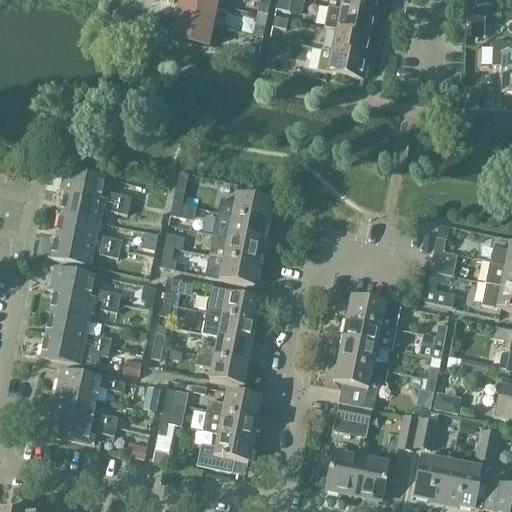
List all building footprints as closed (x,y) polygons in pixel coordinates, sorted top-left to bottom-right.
[(208,29),(212,7),(177,0),(176,0),(172,22),(208,29)] [(266,18),(270,0),(259,0),(256,16),(266,18)] [(291,1),(286,0),(276,0),(274,12),(288,15),(291,1)] [(317,12),(318,0),(294,0),(294,9),(317,12)] [(373,19),(376,0),(338,0),(336,10),(336,11),(373,19)] [(491,8),(490,0),(473,0),(474,9),(491,8)] [(368,40),(373,19),(336,11),(336,10),(327,8),(322,30),(331,32),(368,40)] [(262,40),(266,18),(256,16),(251,38),(262,40)] [(287,22),(273,19),(271,30),(285,33),(287,22)] [(207,29),(208,29),(172,22),(168,43),(204,51),(206,40),(217,42),(219,32),(207,29)] [(363,61),(368,40),(331,32),(327,52),(320,50),(319,52),(363,61)] [(282,43),(268,40),(265,54),(279,57),(282,43)] [(511,95),(511,54),(511,55),(511,44),(492,43),(491,69),(503,69),(502,95),(511,95)] [(358,83),(363,61),(319,52),(315,73),(322,75),(358,83)] [(252,70),(255,58),(232,53),(229,65),(252,70)] [(59,194),(64,195),(64,194),(104,202),(103,204),(111,206),(128,209),(131,198),(101,192),(104,180),(64,172),(59,194)] [(261,192),(246,189),(244,197),(259,200),(261,192)] [(99,225),(103,204),(104,202),(64,194),(64,195),(59,217),(99,225)] [(174,194),(172,206),(181,208),(184,196),(174,194)] [(219,201),(216,215),(266,225),(268,214),(275,215),(278,201),(263,198),(262,202),(236,197),(234,204),(219,201)] [(127,217),(128,209),(111,206),(109,214),(127,217)] [(179,220),(181,208),(172,206),(169,218),(179,220)] [(262,246),(266,225),(216,215),(212,237),(262,246)] [(94,247),(99,225),(59,217),(55,239),(94,247)] [(165,236),(163,248),(172,250),(175,238),(165,236)] [(257,268),(262,246),(212,237),(208,258),(257,268)] [(120,252),(101,248),(94,247),(55,239),(50,261),(90,269),(92,256),(118,261),(120,252)] [(103,239),(101,248),(120,252),(121,243),(103,239)] [(435,239),(433,253),(442,255),(444,241),(435,239)] [(492,249),(489,264),(511,269),(511,246),(509,246),(508,253),(492,249)] [(170,264),(172,250),(163,248),(159,272),(173,274),(175,265),(170,264)] [(440,267),(442,255),(433,253),(431,266),(440,267)] [(253,289),(257,268),(208,258),(203,280),(253,289)] [(511,291),(511,269),(489,264),(484,286),(511,291)] [(49,292),(54,293),(54,292),(92,300),(92,302),(100,304),(100,302),(117,306),(119,297),(90,291),(93,278),(54,270),(49,292)] [(437,275),(428,274),(421,306),(450,312),(453,298),(434,294),(437,275)] [(511,314),(511,291),(484,286),(482,299),(498,302),(496,311),(511,314)] [(212,291),(207,317),(256,326),(261,305),(251,303),(252,299),(212,291)] [(87,322),(92,302),(92,300),(54,292),(54,293),(50,315),(87,322)] [(164,293),(162,307),(171,309),(174,295),(164,293)] [(351,301),(347,322),(395,332),(399,311),(351,301)] [(116,315),(117,306),(100,302),(100,304),(99,311),(116,315)] [(169,321),(171,309),(162,307),(160,319),(169,321)] [(83,345),(87,322),(50,315),(45,337),(83,345)] [(252,348),(256,326),(207,317),(202,338),(218,341),(252,348)] [(390,353),(395,332),(347,322),(342,344),(376,350),(390,353)] [(437,328),(434,340),(443,342),(445,330),(437,328)] [(511,333),(505,332),(494,330),(491,342),(503,345),(501,355),(498,372),(507,373),(507,374),(511,375),(511,333)] [(78,367),(83,345),(45,337),(41,359),(78,367)] [(93,337),(92,346),(108,349),(110,340),(93,337)] [(156,337),(153,351),(163,352),(166,339),(156,337)] [(440,354),(443,342),(434,340),(432,353),(440,354)] [(248,370),(252,348),(218,341),(216,351),(198,347),(196,359),(248,370)] [(372,372),(376,350),(342,344),(338,365),(372,372)] [(106,359),(108,349),(92,346),(90,355),(106,359)] [(161,363),(163,352),(153,351),(151,361),(161,363)] [(128,367),(143,370),(146,357),(131,353),(128,367)] [(243,392),(248,370),(196,359),(194,369),(212,373),(209,385),(243,392)] [(487,368),(460,362),(458,373),(485,378),(487,368)] [(386,375),(372,372),(338,365),(335,378),(328,377),(326,390),(337,392),(338,387),(360,392),(360,395),(361,397),(367,399),(364,412),(363,411),(363,412),(371,414),(377,385),(384,386),(386,375)] [(60,371),(56,393),(95,401),(99,379),(60,371)] [(428,371),(425,383),(434,385),(437,373),(428,371)] [(125,385),(107,381),(105,390),(123,394),(125,385)] [(431,397),(434,385),(425,383),(423,395),(431,397)] [(511,383),(508,383),(507,391),(500,389),(494,421),(507,424),(507,421),(511,421),(511,383)] [(158,393),(146,390),(142,410),(154,413),(158,393)] [(166,392),(163,405),(173,407),(184,409),(187,397),(166,392)] [(90,423),(95,401),(56,393),(51,415),(90,423)] [(207,403),(205,413),(256,423),(261,402),(226,395),(223,406),(207,403)] [(170,420),(173,407),(163,405),(161,418),(170,420)] [(332,435),(365,442),(370,415),(337,408),(332,435)] [(252,445),(256,423),(205,413),(201,435),(217,438),(252,445)] [(86,445),(90,423),(51,415),(47,437),(86,445)] [(100,416),(98,425),(115,428),(117,419),(100,416)] [(411,454),(417,423),(401,420),(395,450),(411,454)] [(430,452),(435,426),(419,423),(414,449),(430,452)] [(113,437),(115,428),(98,425),(96,433),(113,437)] [(159,427),(157,439),(166,441),(168,428),(159,427)] [(492,465),(497,438),(482,435),(477,461),(492,465)] [(248,467),(252,445),(217,438),(214,451),(201,448),(197,469),(231,476),(234,464),(248,467)] [(145,451),(132,448),(130,461),(142,464),(145,451)] [(152,465),(166,468),(168,457),(154,454),(152,465)] [(353,498),(361,459),(334,454),(326,493),(353,498)] [(388,465),(361,459),(353,498),(380,504),(388,465)] [(443,504),(451,465),(421,459),(413,498),(443,504)] [(480,471),(451,465),(443,504),(472,510),(480,471)] [(511,511),(511,490),(501,488),(503,478),(490,475),(482,511),(511,511)]
